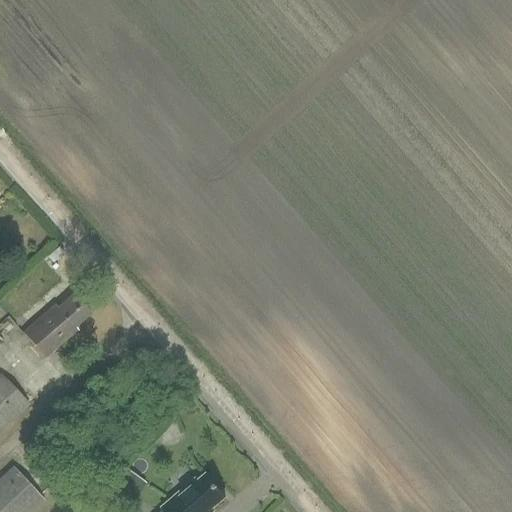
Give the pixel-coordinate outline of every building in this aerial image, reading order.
[(55,305),(24,333),(46,358),(78,330),(75,327),(91,313),(74,294),(58,308),(55,305)] [(0,430),(28,404),(2,376),(0,377),(0,430)] [(0,511),(32,511),(43,503),(11,469),(0,478),(0,511)] [(119,498),(138,489),(130,473),(112,482),(113,483),(108,485),(113,496),(117,494),(119,498)] [(195,479),(160,509),(162,511),(214,511),(213,510),(227,498),(206,473),(197,481),(195,479)]
